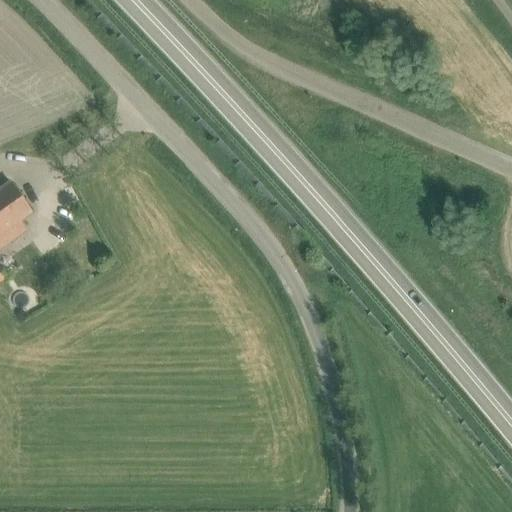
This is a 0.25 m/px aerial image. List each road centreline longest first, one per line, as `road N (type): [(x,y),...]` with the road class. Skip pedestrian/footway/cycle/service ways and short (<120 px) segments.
road 1 (unclassified): [(343,511),(340,441),(303,321),(245,228),(30,0)]
road 2 (primary): [(511,421),(133,0)]
road 3 (track): [(190,0),(265,59),(511,167)]
